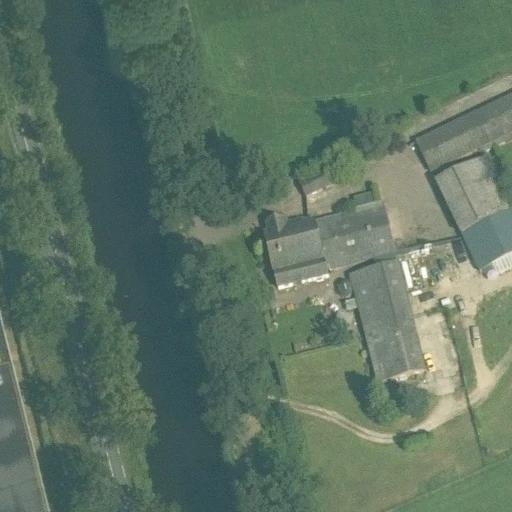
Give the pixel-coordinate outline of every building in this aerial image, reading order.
[(488,154),(511,142),(511,97),(417,143),(432,177),(486,151),(488,154)] [(461,239),(461,238),(479,277),(511,260),(511,206),(489,160),(435,185),(461,239)] [(299,185),(307,201),(330,189),(323,173),(299,185)] [(269,235),(264,236),(278,292),(329,279),(327,273),(395,256),(382,205),(353,212),(353,214),(287,230),(285,222),(266,226),(269,235)] [(398,267),(351,279),(352,281),(355,295),(364,334),(378,387),(382,386),(425,376),(412,322),(398,267)] [(0,511),(43,511),(0,338),(0,511)]
